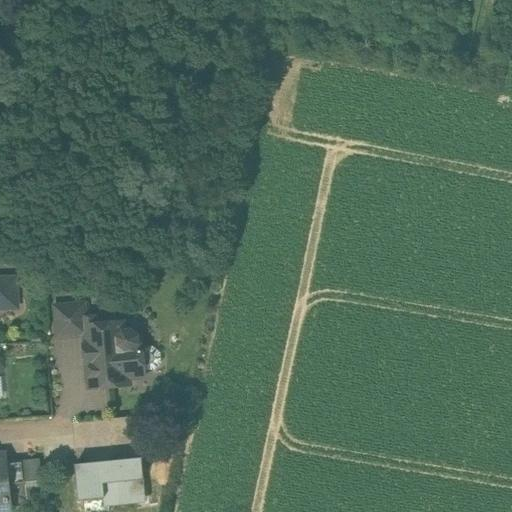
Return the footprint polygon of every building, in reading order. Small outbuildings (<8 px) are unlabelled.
[(0,307),(15,307),(14,279),(0,279),(0,307)] [(86,302),(55,305),(58,337),(86,334),(85,325),(99,323),(98,315),(87,316),(86,302)] [(99,323),(85,325),(86,334),(87,345),(90,347),(91,359),(89,362),(91,383),(96,388),(129,385),(128,377),(132,373),(144,372),(144,374),(146,374),(146,370),(156,369),(162,361),(161,352),(154,346),(144,347),(143,342),(139,343),(139,335),(132,329),(124,330),(123,321),(99,323)] [(136,416),(110,419),(112,444),(138,442),(136,416)] [(5,455),(0,455),(0,509),(11,509),(9,486),(6,462),(5,455)] [(143,457),(77,464),(80,499),(94,498),(93,489),(104,488),(106,506),(139,502),(137,479),(145,478),(143,457)] [(24,460),(27,484),(29,508),(45,506),(40,458),(24,460)] [(6,462),(9,486),(27,484),(24,460),(6,462)]
